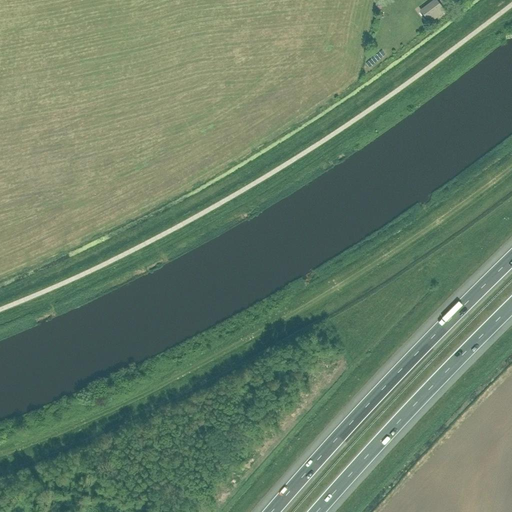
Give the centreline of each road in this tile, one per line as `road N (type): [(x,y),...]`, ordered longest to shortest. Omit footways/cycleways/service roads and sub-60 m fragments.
road 1 (track): [(511,159),(325,295),(229,352),(0,455)]
road 2 (motorway): [(511,257),(272,511)]
road 3 (motorway): [(319,511),(511,307)]
